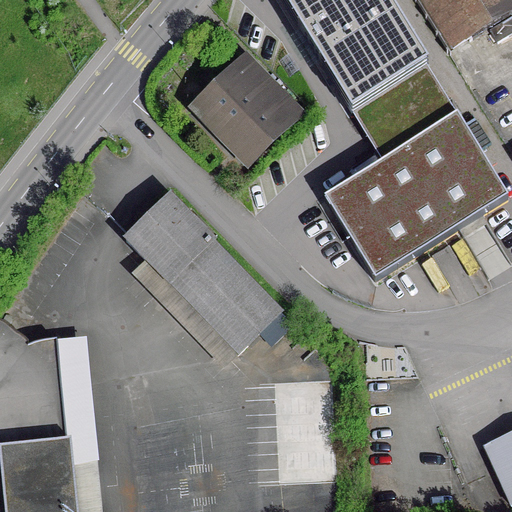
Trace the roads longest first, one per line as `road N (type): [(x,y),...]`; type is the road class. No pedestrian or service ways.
road 1 (residential): [(106,99),(338,317),(427,337),(469,332),(511,313)]
road 2 (residential): [(0,228),(106,99)]
road 3 (residential): [(106,99),(187,0)]
